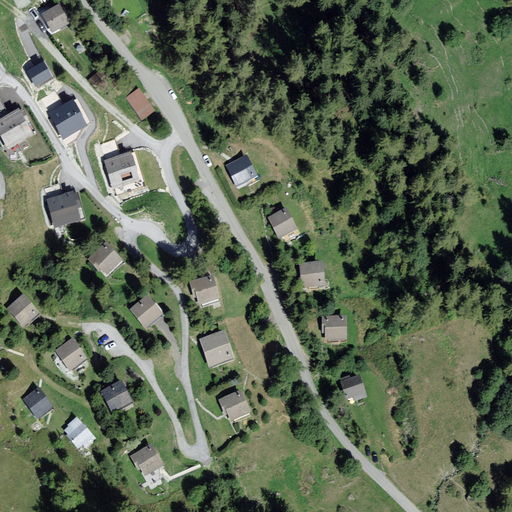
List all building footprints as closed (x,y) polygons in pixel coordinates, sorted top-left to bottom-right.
[(62,7),(43,16),(53,36),(73,27),(62,7)] [(46,61),(29,71),(38,87),(55,77),(46,61)] [(142,118),(156,108),(139,86),(125,96),(142,118)] [(9,111),(21,105),(13,87),(0,94),(9,111)] [(72,101),(49,114),(62,137),(85,124),(72,101)] [(20,111),(0,121),(0,132),(6,144),(31,131),(20,111)] [(131,153),(104,160),(111,186),(138,179),(131,153)] [(249,158),(228,168),(238,190),(259,180),(249,158)] [(76,191),(49,198),(56,225),(84,218),(76,191)] [(288,210),(268,220),(279,242),(299,233),(288,210)] [(108,245),(89,260),(105,280),(124,264),(108,245)] [(326,264),(301,266),(303,290),(328,288),(326,264)] [(216,279),(191,285),(197,309),(222,303),(216,279)] [(25,297),(8,310),(22,329),(39,316),(25,297)] [(151,298),(131,312),(147,333),(166,318),(151,298)] [(348,320),(324,319),(323,344),(348,344),(348,320)] [(228,335),(201,343),(209,370),(236,362),(228,335)] [(76,342),(56,353),(69,374),(88,362),(76,342)] [(361,379),(342,385),(349,406),(368,400),(361,379)] [(123,384),(102,393),(113,417),(133,408),(123,384)] [(41,391),(23,403),(37,423),(54,411),(41,391)] [(245,394),(221,403),(230,427),(254,418),(245,394)] [(81,420),(65,431),(81,454),(97,443),(81,420)] [(154,448),(132,459),(143,481),(165,469),(154,448)]
